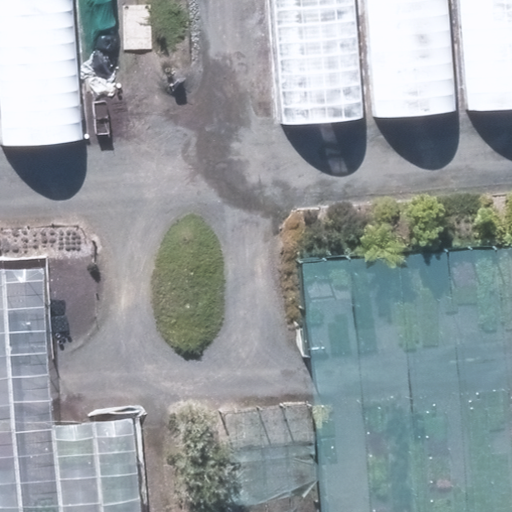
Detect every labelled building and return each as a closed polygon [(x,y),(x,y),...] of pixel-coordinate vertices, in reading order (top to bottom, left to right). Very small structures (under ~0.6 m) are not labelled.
[(0,0),(0,15),(8,149),(86,142),(76,0),(0,0)] [(141,91),(135,0),(100,0),(106,93),(141,91)] [(269,0),(280,125),(358,119),(348,0),(269,0)] [(363,0),(373,118),(451,110),(441,0),(363,0)] [(511,0),(455,0),(465,107),(511,103),(511,0)] [(213,413),(221,511),(511,511),(511,250),(292,268),(303,406),(213,413)] [(0,277),(0,511),(150,511),(144,425),(68,431),(56,274),(0,277)]
